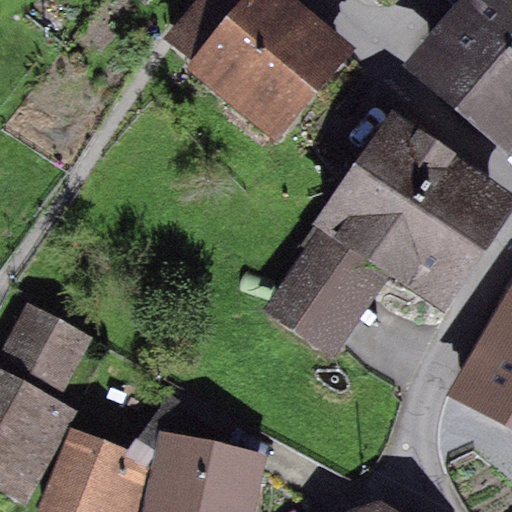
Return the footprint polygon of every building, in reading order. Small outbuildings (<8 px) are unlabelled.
[(228,114),(263,144),(346,51),(284,0),(210,0),(176,39),(243,96),(228,114)] [(511,0),(454,0),(465,9),(430,51),(443,63),(432,75),(511,141),(511,0)] [(328,228),(334,232),(279,311),(324,342),(385,253),(437,288),(493,209),(472,194),(478,185),(398,128),(328,228)] [(511,418),(511,303),(462,389),(511,418)] [(0,482),(24,495),(62,424),(40,413),(57,382),(61,384),(85,340),(31,312),(8,356),(14,359),(0,385),(0,482)] [(170,447),(157,511),(250,511),(260,467),(210,455),(221,437),(179,408),(155,444),(170,447)] [(136,511),(137,509),(132,507),(142,477),(78,448),(51,511),(136,511)]
